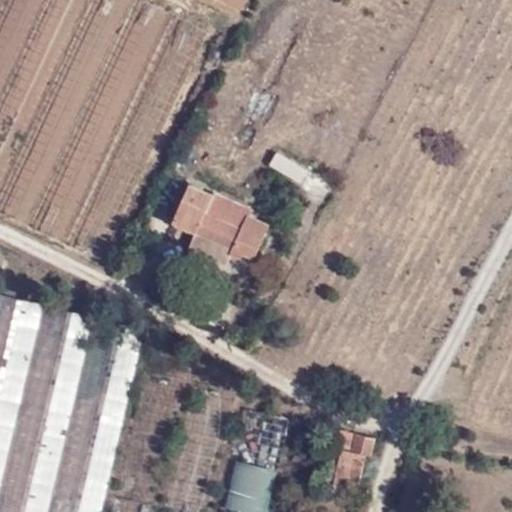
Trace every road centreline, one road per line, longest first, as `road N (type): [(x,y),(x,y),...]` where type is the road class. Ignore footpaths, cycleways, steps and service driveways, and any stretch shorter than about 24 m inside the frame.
road 1 (track): [(403,430),(303,387),(0,227)]
road 2 (unclassified): [(511,235),(403,430),(376,511)]
